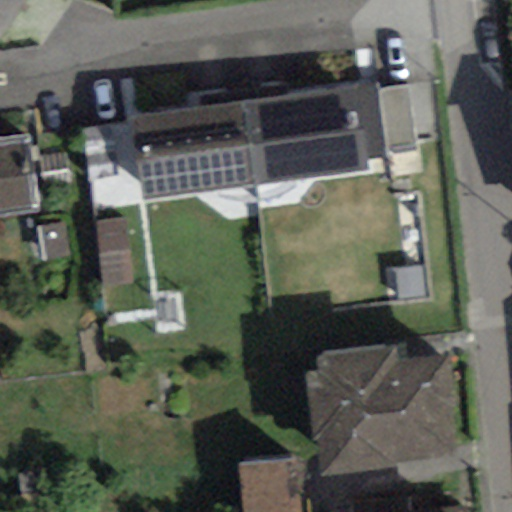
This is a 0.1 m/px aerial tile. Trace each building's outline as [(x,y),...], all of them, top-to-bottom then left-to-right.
[(252,169),(359,156),(352,94),(245,107),(252,169)] [(144,181),(252,169),(245,107),(137,119),(144,181)] [(0,202),(26,200),(19,137),(0,139),(0,202)] [(325,362),(311,363),(316,429),(325,428),(327,463),(399,458),(398,445),(451,441),(444,353),(393,357),(393,350),(325,355),(325,362)] [(241,459),(245,511),(297,511),(294,455),(241,459)]
